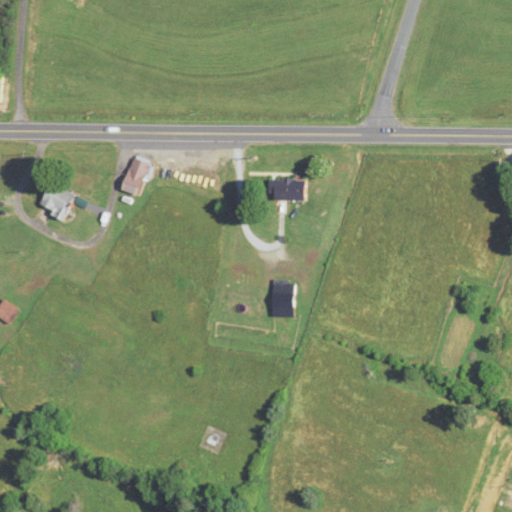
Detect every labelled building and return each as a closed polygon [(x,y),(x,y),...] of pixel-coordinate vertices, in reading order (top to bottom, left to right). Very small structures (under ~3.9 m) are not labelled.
[(142,196),(153,163),(136,157),(125,190),(142,196)] [(78,194),(53,183),(42,207),(67,218),(78,194)] [(298,317),(298,279),(276,279),(276,317),(298,317)] [(0,317),(10,324),(21,310),(5,299),(0,305),(0,317)] [(217,454),(225,432),(205,425),(197,447),(217,454)]
